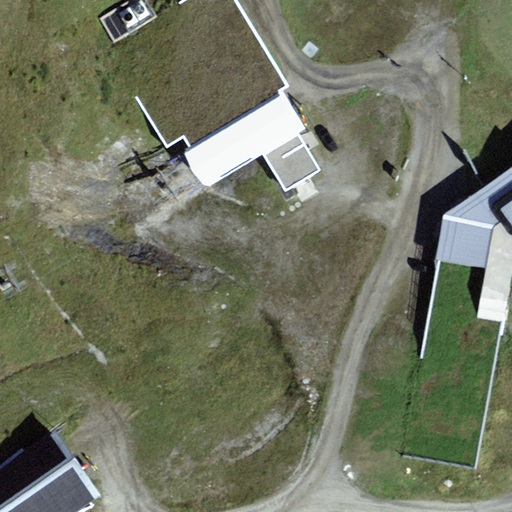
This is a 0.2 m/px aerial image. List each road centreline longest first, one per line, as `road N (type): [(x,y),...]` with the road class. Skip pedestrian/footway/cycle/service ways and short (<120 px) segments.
road 1 (track): [(410,75),(425,99),(424,133),(400,241),(356,332),(312,507),(280,511)]
road 2 (track): [(312,507),(441,511)]
